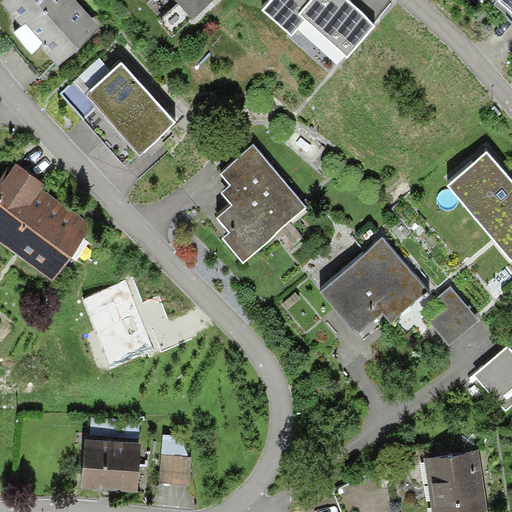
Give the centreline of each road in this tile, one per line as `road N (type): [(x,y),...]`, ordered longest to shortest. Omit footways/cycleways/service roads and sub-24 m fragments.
road 1 (unclassified): [(244,502),(278,440),(282,396),(251,346),(0,77)]
road 2 (residential): [(511,101),(412,0)]
